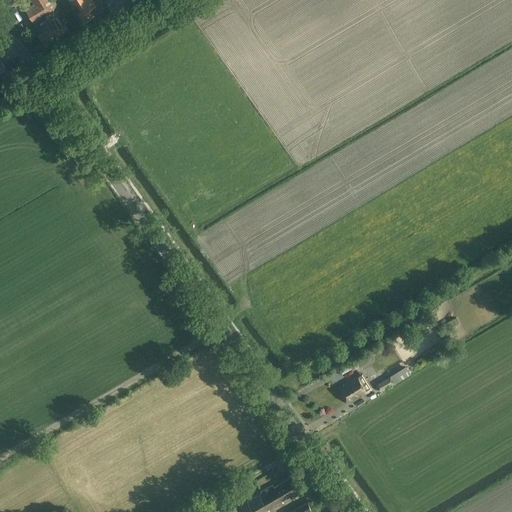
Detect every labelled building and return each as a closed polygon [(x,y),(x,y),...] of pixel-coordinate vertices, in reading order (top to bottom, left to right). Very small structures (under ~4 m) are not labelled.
[(36,21),(41,29),(40,29),(43,32),(39,34),(40,36),(41,39),(43,40),(44,42),(52,37),(53,39),(59,35),(58,34),(64,30),(55,13),(60,10),(53,0),(31,0),(34,4),(25,9),(33,23),(36,21)] [(92,0),(69,0),(83,21),(93,15),(89,8),(95,4),(92,0)] [(0,78),(8,73),(0,59),(0,78)] [(456,317),(445,324),(449,331),(460,325),(456,317)] [(365,367),(374,360),(368,352),(359,359),(365,367)] [(411,373),(407,367),(390,378),(394,384),(411,373)] [(349,404),(367,392),(357,375),(338,387),(349,404)] [(394,384),(390,378),(390,377),(376,384),(379,392),(394,384)] [(243,511),(267,511),(283,503),(282,501),(300,490),(293,476),(274,487),(273,485),(261,492),(261,493),(246,502),(239,505),(243,511)] [(312,511),(308,503),(291,511),(312,511)]
